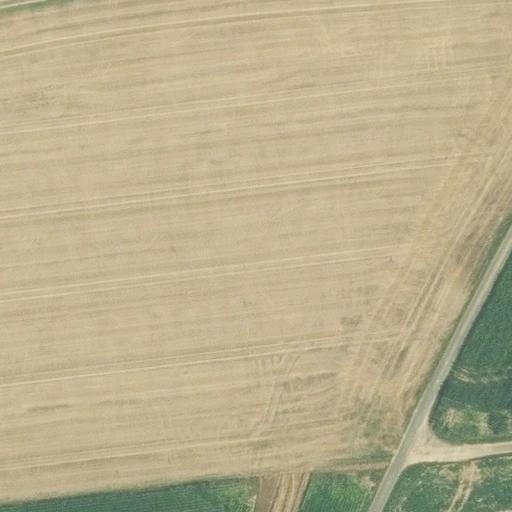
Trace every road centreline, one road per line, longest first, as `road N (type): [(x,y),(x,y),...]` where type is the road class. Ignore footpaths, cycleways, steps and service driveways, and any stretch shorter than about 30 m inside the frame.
road 1 (secondary): [(202,511),(428,81),(486,0)]
road 2 (unclassified): [(511,236),(376,511)]
